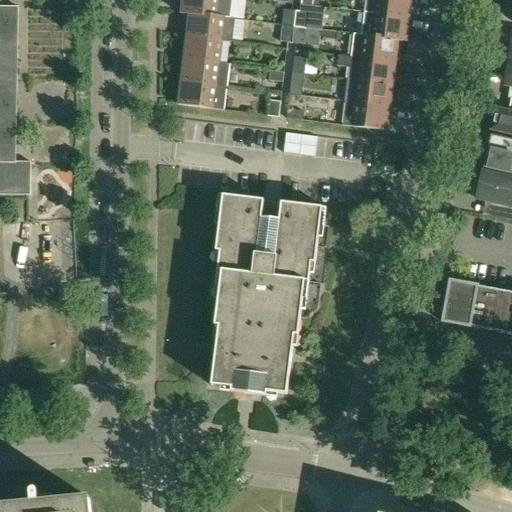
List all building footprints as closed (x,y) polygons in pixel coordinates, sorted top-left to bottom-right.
[(231,0),(183,0),(181,14),(190,15),(229,20),(231,0)] [(412,0),(367,0),(366,15),(375,16),(410,20),(412,0)] [(31,163),(16,163),(18,8),(0,7),(0,195),(31,196),(31,163)] [(283,10),(282,27),(295,29),(297,12),(283,10)] [(297,12),(295,29),(306,30),(308,13),(297,12)] [(190,15),(187,37),(223,42),(232,43),(232,42),(232,40),(234,21),(229,20),(190,15)] [(366,15),(363,37),(399,42),(399,43),(407,44),(410,20),(375,16),(366,15)] [(295,29),(282,27),(280,43),(293,44),(295,29)] [(306,30),(295,29),(293,44),(304,46),(306,30)] [(349,59),(352,59),(361,61),(361,59),(396,64),(399,43),(399,42),(363,37),(352,36),(349,59)] [(223,42),(187,37),(184,60),(220,65),(223,42)] [(294,58),(292,75),(304,76),(306,59),(294,58)] [(349,81),(352,82),(394,87),(396,64),(361,59),(361,61),(352,59),(349,59),(340,58),(339,68),(350,69),(349,81)] [(223,81),(227,80),(229,66),(220,65),(184,60),(181,82),(217,87),(223,88),(223,81)] [(284,73),(270,72),(269,81),(283,83),(284,73)] [(304,76),(292,75),(290,96),(302,97),(304,76)] [(178,106),(214,111),(220,112),(220,105),(224,104),(226,88),(223,88),(217,87),(181,82),(178,106)] [(355,105),(391,110),(394,87),(352,82),(351,87),(348,90),(346,104),(355,106),(355,105)] [(281,103),(269,101),(267,118),(279,119),(281,103)] [(343,128),(352,129),(388,133),(391,110),(355,105),(355,106),(346,104),(343,128)] [(511,111),(495,108),(490,131),(511,136),(511,111)] [(295,111),(287,110),(286,120),(294,120),(295,111)] [(286,135),(284,155),(316,158),(318,138),(286,135)] [(511,140),(491,136),(488,149),(483,169),(511,175),(511,140)] [(499,219),(511,221),(511,179),(482,173),(480,183),(476,182),(472,198),(476,198),(476,199),(502,205),(499,219)] [(312,265),(316,265),(320,229),(324,229),(327,210),(281,204),(279,222),(262,220),(264,202),(219,196),(217,215),(221,216),(216,253),(220,253),(216,290),(220,291),(215,328),(219,328),(212,387),(231,390),(231,394),(241,395),(267,398),(267,394),(288,397),(295,338),(299,338),(303,301),(307,302),(312,265)] [(495,332),(503,291),(450,282),(443,323),(495,332)] [(511,293),(503,291),(495,332),(511,335),(511,293)] [(91,511),(90,499),(4,507),(3,511),(91,511)]
